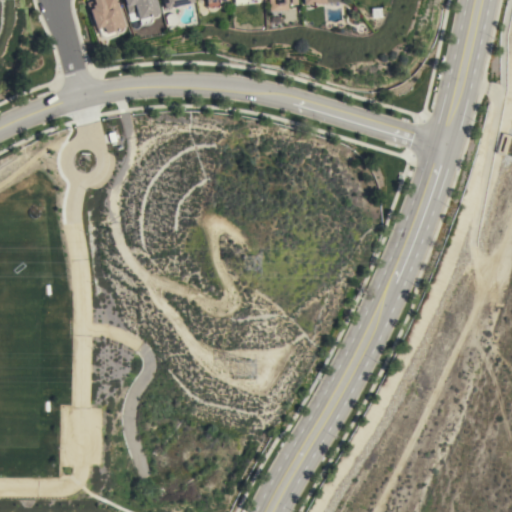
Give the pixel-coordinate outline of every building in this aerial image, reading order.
[(85,3),(92,0),(115,0),(124,26),(114,30),(115,34),(107,37),(99,34),(97,27),(95,28),(88,9),(85,3)] [(154,0),(158,12),(149,15),(151,20),(139,24),(138,18),(129,20),(124,5),(122,0),(154,0)] [(163,9),(160,0),(191,0),(192,2),(163,9)] [(226,0),(217,1),(218,7),(206,8),(206,2),(204,3),(204,0),(226,0)] [(295,0),(296,4),(285,4),(286,9),(268,10),(267,0),(295,0)]
